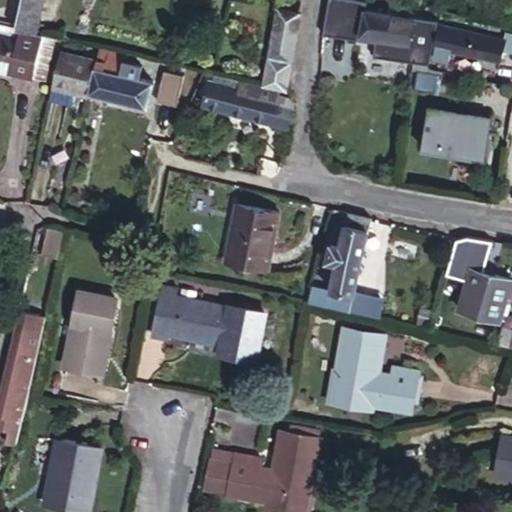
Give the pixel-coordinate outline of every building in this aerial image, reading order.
[(21,0),(16,23),(16,26),(35,30),(42,32),(44,21),(38,20),(42,0),(21,0)] [(286,89),(302,0),(279,0),(263,84),(286,89)] [(438,22),(332,4),(329,18),(343,21),(342,31),(412,42),(427,45),(434,46),(438,22)] [(35,30),(16,26),(14,35),(0,32),(0,65),(26,71),(35,30)] [(49,34),(42,32),(35,30),(26,71),(40,74),(49,34)] [(434,65),(449,67),(451,55),(501,65),(503,53),(503,51),(511,52),(511,37),(490,33),(488,46),(440,37),(434,65)] [(427,45),(412,42),(409,57),(424,60),(427,45)] [(432,61),(434,46),(427,45),(424,60),(432,61)] [(125,56),(101,50),(97,62),(91,91),(148,104),(150,96),(152,88),(154,80),(139,76),(142,65),(124,61),(125,56)] [(91,91),(97,62),(62,54),(55,85),(60,87),(74,91),(91,95),(91,91)] [(439,68),(420,66),(418,84),(436,86),(439,68)] [(167,70),(161,90),(160,99),(159,102),(181,106),(188,75),(167,70)] [(291,103),(206,82),(202,102),(287,124),(291,104),(291,103)] [(71,102),(74,91),(60,87),(56,99),(71,102)] [(161,90),(152,88),(150,96),(160,99),(161,90)] [(497,118),(438,103),(429,142),(488,157),(493,134),(496,121),(497,118)] [(504,123),(496,121),(493,134),(500,136),(504,123)] [(268,270),(280,214),(242,205),(228,261),(268,270)] [(333,289),(313,285),(308,305),(365,316),(370,297),(356,294),(372,217),(349,212),(344,235),(338,264),(333,289)] [(57,257),(63,228),(47,225),(40,254),(57,257)] [(328,262),(338,264),(344,235),(333,233),(328,262)] [(499,320),(507,280),(466,272),(458,312),(499,320)] [(177,286),(163,284),(152,337),(167,339),(168,331),(222,341),(220,351),(256,357),(264,310),(218,302),(217,304),(175,296),(177,286)] [(117,296),(83,290),(69,363),(107,370),(115,324),(112,324),(117,296)] [(511,346),(511,325),(500,323),(495,343),(511,346)] [(385,332),(345,324),(331,397),(370,405),(372,399),(411,407),(418,371),(393,366),(390,378),(376,375),(385,332)] [(9,439),(18,441),(19,438),(29,389),(30,387),(24,386),(32,351),(37,352),(41,332),(26,329),(24,336),(18,335),(0,407),(0,410),(3,411),(0,423),(11,426),(9,439)] [(239,451),(236,462),(231,489),(272,498),(272,502),(308,509),(323,434),(287,427),(278,471),(261,468),(264,455),(239,451)] [(511,432),(504,430),(497,465),(511,468),(511,432)] [(101,444),(59,435),(46,497),(88,506),(101,444)] [(231,489),(236,462),(215,457),(209,485),(231,489)]
